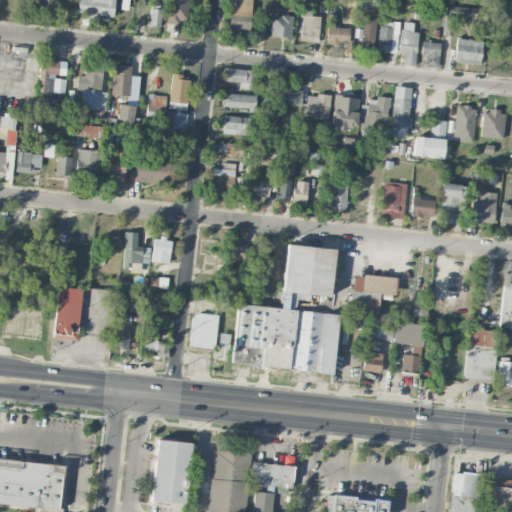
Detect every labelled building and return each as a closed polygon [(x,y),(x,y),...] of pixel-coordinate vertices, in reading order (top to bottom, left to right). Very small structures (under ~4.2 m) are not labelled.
[(55,0),(37,0),(37,12),(55,13),(55,0)] [(113,17),(114,0),(78,0),(77,14),(113,17)] [(188,0),(168,0),(167,24),(188,25),(188,0)] [(250,31),(251,0),(236,0),(237,4),(230,4),(229,30),(250,31)] [(299,40),(317,43),(322,15),(309,13),(310,6),(304,5),(299,40)] [(475,8),(445,7),(444,35),(453,35),(454,17),(474,18),(475,8)] [(160,26),(161,9),(149,9),(149,26),(160,26)] [(291,16),(272,15),(271,37),(290,38),(291,16)] [(362,29),(354,29),(354,37),(360,38),(360,50),(374,51),(376,17),(363,17),(362,29)] [(378,52),(397,53),(398,22),(379,21),(378,52)] [(334,27),(334,23),(327,22),(326,43),(348,44),(349,28),(334,27)] [(415,63),(417,32),(413,32),(413,23),(400,22),(399,54),(403,54),(402,62),(415,63)] [(482,41),(457,38),(454,61),(479,65),(482,41)] [(439,42),(421,42),(421,57),(424,57),(424,67),(438,67),(439,42)] [(38,91),(64,93),(66,77),(64,77),(65,62),(52,60),(52,56),(40,55),(38,91)] [(102,63),(84,62),(84,76),(76,76),(76,89),(81,90),(80,108),(105,109),(106,92),(101,92),(102,63)] [(130,95),(131,66),(112,65),(111,95),(130,95)] [(239,82),(239,89),(250,90),(251,69),(223,68),(223,81),(239,82)] [(186,110),(189,77),(171,75),(168,109),(186,110)] [(407,138),(410,87),(392,86),(390,137),(407,138)] [(301,90),(288,90),(287,105),(300,105),(301,90)] [(224,106),(253,110),(255,96),(226,92),(224,106)] [(164,123),(164,95),(147,94),(145,123),(164,123)] [(305,115),(328,117),(329,96),(306,94),(305,115)] [(358,97),(334,96),(332,130),(346,131),(346,126),(356,126),(358,97)] [(359,130),(386,132),(388,98),(368,97),(367,105),(360,105),(359,130)] [(56,99),(44,98),(43,106),(55,108),(56,99)] [(134,106),(118,104),(116,119),(133,121),(134,106)] [(453,140),(473,141),(474,106),(454,105),(453,140)] [(503,138),(504,111),(481,110),(480,138),(503,138)] [(166,131),(186,132),(187,112),(167,112),(166,131)] [(16,117),(0,116),(0,138),(6,139),(5,152),(0,151),(0,177),(7,177),(8,148),(15,148),(16,117)] [(249,135),(249,117),(224,116),(223,134),(249,135)] [(446,121),(431,119),(429,138),(414,136),(412,155),(441,159),(446,121)] [(225,155),(244,156),(245,144),(225,143),(225,155)] [(53,144),(44,144),(44,156),(52,156),(53,144)] [(96,175),(98,150),(78,149),(77,174),(96,175)] [(41,153),(17,152),(16,172),(32,173),(33,167),(40,168),(41,153)] [(161,153),(148,152),(147,163),(136,162),(134,180),(171,183),(173,163),(161,162),(161,153)] [(55,175),(70,176),(71,157),(56,156),(55,175)] [(125,157),(107,156),(106,182),(124,183),(125,157)] [(282,175),(279,197),(288,199),(294,159),(284,157),(282,175)] [(211,168),(210,194),(233,195),(234,163),(220,163),(220,169),(211,168)] [(249,195),(268,197),(269,179),(251,178),(249,195)] [(304,205),(308,182),(295,180),(291,203),(304,205)] [(346,182),(330,182),(329,209),(346,209),(346,182)] [(381,217),(403,218),(405,183),(382,182),(381,217)] [(436,222),(451,224),(453,209),(463,211),(466,186),(442,183),(436,222)] [(494,224),(495,192),(476,191),(475,200),(471,200),(470,223),(494,224)] [(434,199),(411,198),(410,216),(433,217),(434,199)] [(511,226),(511,208),(509,209),(509,205),(500,204),(499,226),(511,226)] [(123,267),(131,268),(131,272),(141,273),(141,263),(149,263),(149,247),(136,247),(137,232),(124,232),(123,267)] [(168,263),(169,237),(152,237),(151,262),(168,263)] [(247,245),(232,243),(230,262),(244,263),(247,245)] [(231,363),(332,372),(337,314),(296,310),(297,294),(329,297),(331,270),(338,271),(340,249),(286,244),(280,307),(237,303),(231,363)] [(260,249),(259,255),(256,255),(255,275),(271,275),(272,258),(267,258),(268,249),(260,249)] [(395,277),(362,275),(362,278),(353,277),(350,314),(378,316),(379,294),(394,295),(395,277)] [(498,328),(511,329),(511,282),(503,281),(498,328)] [(58,286),(52,337),(77,340),(83,288),(58,286)] [(428,301),(413,301),(413,315),(427,316),(428,301)] [(188,346),(212,349),(217,314),(193,311),(188,346)] [(114,349),(129,349),(130,315),(116,314),(114,349)] [(144,350),(156,350),(156,357),(167,357),(167,343),(156,343),(157,315),(145,314),(144,350)] [(392,322),(368,321),(367,338),(392,339),(392,322)] [(423,325),(395,321),(392,343),(411,345),(410,355),(402,354),(400,371),(418,373),(423,325)] [(464,379),(490,380),(493,331),(467,329),(464,379)] [(228,347),(229,334),(219,333),(218,347),(228,347)] [(380,372),(382,352),(363,351),(361,371),(380,372)] [(496,385),(511,385),(511,361),(497,361),(496,385)] [(149,501),(185,505),(191,440),(156,437),(149,501)] [(220,511),(243,511),(251,447),(214,442),(205,510),(220,511)] [(252,462),(249,483),(290,488),(294,457),(283,455),(282,465),(252,462)] [(63,464),(0,458),(0,504),(58,510),(63,464)] [(478,511),(481,473),(451,470),(448,511),(478,511)] [(491,510),(511,511),(511,479),(493,478),(491,510)] [(252,511),(270,511),(271,492),(252,492),(252,511)] [(385,511),(387,500),(326,495),(324,511),(385,511)]
